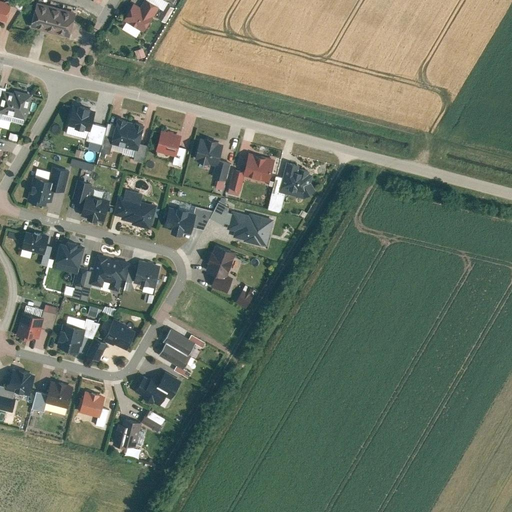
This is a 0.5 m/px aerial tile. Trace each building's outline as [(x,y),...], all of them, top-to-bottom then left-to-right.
[(0,0),(0,18),(9,20),(12,2),(0,0)] [(149,0),(143,0),(141,5),(135,1),(125,19),(144,30),(158,5),(149,0)] [(71,36),(77,11),(38,2),(32,27),(71,36)] [(134,50),(137,58),(145,55),(142,47),(134,50)] [(31,92),(13,88),(13,91),(1,88),(0,91),(0,111),(25,118),(31,92)] [(90,129),(95,111),(74,106),(69,124),(90,129)] [(139,150),(144,126),(117,120),(112,143),(139,150)] [(156,151),(175,156),(180,136),(162,131),(156,151)] [(200,137),(194,160),(216,165),(213,176),(226,179),(230,162),(221,160),(225,143),(200,137)] [(244,174),(271,180),(276,159),(250,152),(245,171),(244,174)] [(71,158),(70,165),(92,168),(94,162),(71,158)] [(299,163),(286,160),(279,192),(305,198),(317,190),(312,182),(314,174),(311,173),(312,169),(302,167),(301,170),(298,169),(299,163)] [(244,174),(245,171),(234,168),(228,193),(239,195),(244,174)] [(28,201),(46,205),(47,199),(51,200),(54,191),(49,190),(51,181),(34,177),(28,201)] [(132,225),(151,229),(158,205),(142,201),(143,194),(126,190),(124,197),(119,196),(114,214),(123,216),(122,219),(133,222),(132,225)] [(81,216),(104,221),(109,200),(87,194),(81,216)] [(184,236),(184,232),(192,234),(196,215),(189,214),(190,211),(178,208),(177,212),(169,211),(165,227),(173,229),(172,233),(184,236)] [(233,238),(267,246),(274,219),(250,213),(250,215),(232,211),(227,229),(234,231),(233,238)] [(49,239),(26,232),(22,248),(45,254),(49,239)] [(78,272),(83,248),(78,247),(78,243),(67,240),(66,243),(61,241),(55,266),(78,272)] [(237,252),(216,244),(206,271),(227,278),(237,252)] [(130,263),(97,255),(90,283),(103,287),(104,281),(111,282),(109,288),(119,291),(122,279),(125,280),(130,263)] [(156,288),(160,270),(139,265),(134,283),(156,288)] [(234,301),(246,307),(255,288),(243,282),(234,301)] [(65,285),(64,292),(72,293),(73,286),(65,285)] [(86,299),(89,289),(82,287),(80,297),(86,299)] [(89,305),(87,313),(96,315),(98,306),(89,305)] [(23,313),(17,335),(38,341),(44,318),(23,313)] [(105,340),(127,351),(137,332),(114,320),(105,340)] [(63,325),(57,347),(79,353),(85,330),(63,325)] [(163,341),(167,343),(188,356),(195,344),(203,348),(206,343),(192,335),(189,339),(170,328),(163,341)] [(87,356),(100,362),(108,344),(95,338),(87,356)] [(167,343),(160,355),(177,365),(174,370),(188,379),(191,373),(183,369),(190,357),(188,356),(167,343)] [(30,395),(35,375),(13,370),(10,382),(8,381),(6,389),(30,395)] [(134,392),(160,407),(166,397),(171,400),(181,384),(166,375),(161,382),(151,376),(149,380),(143,376),(134,392)] [(46,403),(68,408),(73,386),(52,381),(46,403)] [(80,412),(99,418),(105,397),(86,392),(80,412)] [(0,409),(12,412),(15,400),(0,395),(0,409)] [(137,448),(143,422),(124,417),(122,424),(118,423),(113,444),(130,448),(130,446),(137,448)]
